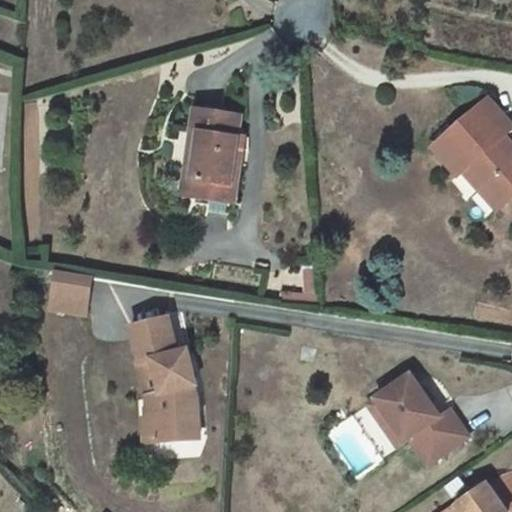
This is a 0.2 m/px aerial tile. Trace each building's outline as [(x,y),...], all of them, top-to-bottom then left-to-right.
[(460,176),(465,172),(476,162),(510,201),(511,198),(511,151),(501,140),(506,136),(511,130),(511,125),(490,101),(436,149),(460,176)] [(236,163),(238,150),(242,119),(197,112),(193,134),(202,136),(196,182),(212,184),(210,200),(236,203),(241,164),(236,163)] [(186,197),(210,200),(212,184),(196,182),(202,136),(193,134),(186,197)] [(511,141),(506,136),(501,140),(511,151),(511,141)] [(244,151),(238,150),(236,163),(241,164),(244,151)] [(499,211),(510,201),(476,162),(465,172),(499,211)] [(51,309),(89,317),(98,276),(60,268),(51,309)] [(175,353),(167,319),(130,328),(138,363),(136,363),(145,398),(155,395),(157,418),(152,418),(153,443),(188,440),(187,418),(197,417),(195,400),(192,386),(194,386),(186,351),(175,353)] [(410,376),(375,400),(404,443),(409,441),(427,468),(470,438),(450,410),(439,418),(429,403),(421,392),(410,376)] [(425,389),(421,392),(429,403),(433,400),(425,389)] [(155,395),(145,398),(147,418),(157,418),(155,395)] [(404,443),(375,400),(367,406),(396,449),(404,443)] [(197,417),(187,418),(188,440),(198,440),(197,417)] [(152,418),(142,419),(143,443),(153,443),(152,418)] [(503,474),(488,486),(507,511),(511,511),(511,475),(510,473),(503,474)] [(507,511),(488,486),(452,511),(507,511)]
